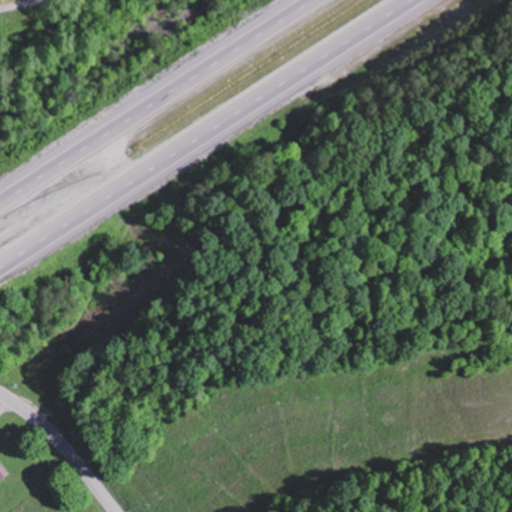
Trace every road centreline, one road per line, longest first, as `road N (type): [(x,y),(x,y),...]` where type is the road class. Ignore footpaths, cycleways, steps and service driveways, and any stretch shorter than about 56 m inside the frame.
road 1 (motorway): [(0,266),(417,0)]
road 2 (motorway): [(307,0),(0,201)]
road 3 (secondary): [(116,511),(65,446),(0,391)]
